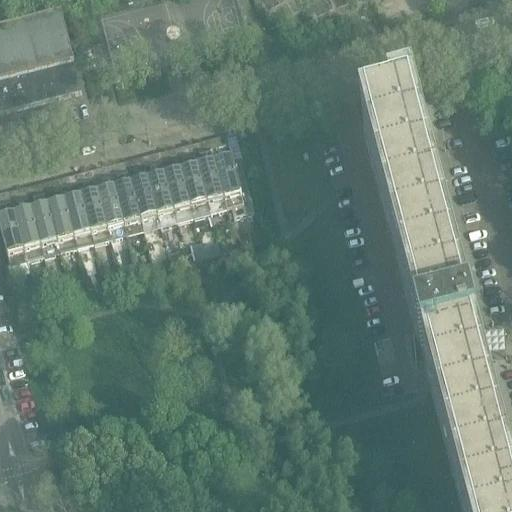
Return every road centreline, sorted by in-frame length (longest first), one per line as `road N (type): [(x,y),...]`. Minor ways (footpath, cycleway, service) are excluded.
road 1 (residential): [(0,157),(450,42)]
road 2 (residential): [(511,277),(450,42)]
